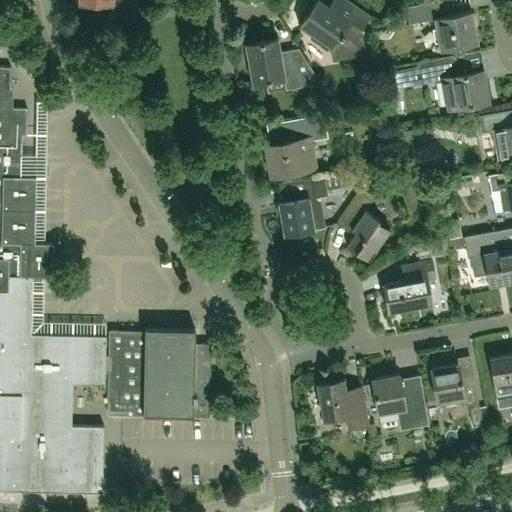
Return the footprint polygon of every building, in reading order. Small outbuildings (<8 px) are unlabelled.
[(359,31),(370,15),(348,0),(329,0),(327,5),(319,0),(314,0),(298,24),(332,48),(350,22),(359,28),(358,31),(359,31)] [(474,24),(471,10),(446,14),(443,0),(436,0),(406,6),(409,23),(435,18),(440,48),(463,44),(464,45),(471,44),(471,43),(477,42),(474,25),(476,24),(476,23),(474,24)] [(105,44),(93,26),(81,34),(93,52),(105,44)] [(316,75),(298,47),(279,51),(277,38),(245,44),(252,83),(283,77),(285,89),(318,83),(316,75)] [(487,100),(482,69),(476,70),(472,51),(464,52),(393,65),(393,66),(417,61),(418,65),(384,71),(387,87),(443,77),(448,107),(487,100)] [(0,291),(30,292),(30,276),(52,276),(52,243),(33,243),(35,176),(20,176),(21,134),(26,134),(26,107),(4,106),(4,88),(9,88),(9,65),(0,65),(0,291)] [(511,154),(511,111),(511,108),(478,114),(481,131),(493,129),(498,157),(511,154)] [(44,136),(45,109),(36,109),(36,136),(44,136)] [(317,167),(312,139),(328,136),(323,112),(272,122),(275,141),(263,143),(269,175),(317,167)] [(511,169),(488,173),(491,189),(498,187),(502,210),(511,207),(511,169)] [(344,170),(277,182),(281,201),(278,202),(280,212),(277,213),(277,214),(280,213),(284,233),(324,226),(318,195),(326,194),(326,193),(347,189),(344,170)] [(389,227),(377,219),(378,216),(369,210),(378,197),(360,185),(335,221),(349,231),(352,228),(355,230),(346,243),(368,258),(391,226),(390,225),(389,227)] [(491,215),(500,215),(498,193),(489,193),(491,215)] [(511,278),(511,226),(463,235),(467,256),(471,255),(473,271),(477,274),(487,272),(489,283),(511,278)] [(446,237),(434,239),(436,253),(448,250),(446,237)] [(387,309),(431,301),(426,274),(433,273),(433,276),(434,275),(431,258),(405,263),(405,264),(406,264),(409,277),(383,282),(387,309)] [(108,370),(107,414),(209,416),(210,343),(194,343),(195,329),(144,328),(144,331),(109,330),(108,356),(104,356),(104,335),(29,333),(30,292),(0,291),(0,489),(102,491),(103,425),(70,424),(71,383),(103,384),(104,370),(108,370)] [(511,352),(490,356),(497,395),(499,406),(511,403),(511,352)] [(479,406),(473,372),(461,374),(459,362),(431,367),(437,401),(463,396),(464,404),(469,403),(472,425),(489,422),(486,405),(479,406)] [(399,373),(372,378),(372,381),(376,401),(378,411),(397,408),(400,427),(427,423),(419,374),(400,377),(399,373)] [(367,422),(361,384),(359,384),(360,389),(349,391),(349,386),(344,387),(342,377),(317,381),(323,418),(349,414),(351,425),(349,425),(349,427),(368,424),(367,422)] [(372,381),(366,382),(370,402),(376,401),(372,381)] [(374,421),(367,422),(368,424),(370,434),(376,433),(374,421)]
